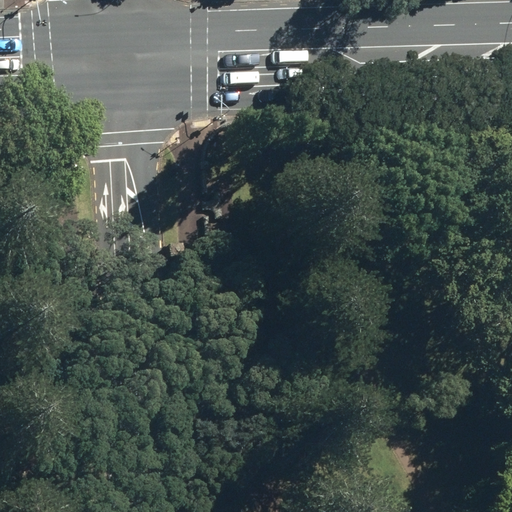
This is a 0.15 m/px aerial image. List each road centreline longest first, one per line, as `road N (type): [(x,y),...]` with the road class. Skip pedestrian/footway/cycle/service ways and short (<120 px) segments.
road 1 (primary): [(115,64),(511,52)]
road 2 (unclassified): [(122,134),(146,179),(154,253),(156,335),(134,421)]
road 3 (unclassified): [(134,421),(112,254),(111,159),(122,134)]
